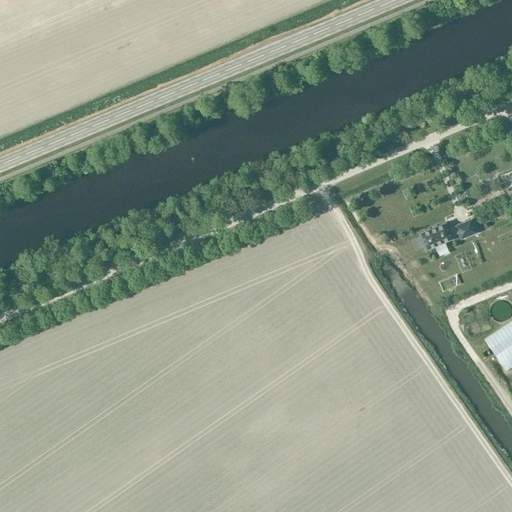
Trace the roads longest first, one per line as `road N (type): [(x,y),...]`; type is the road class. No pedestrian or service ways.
road 1 (unclassified): [(0,316),(511,103)]
road 2 (primary): [(0,165),(396,0)]
